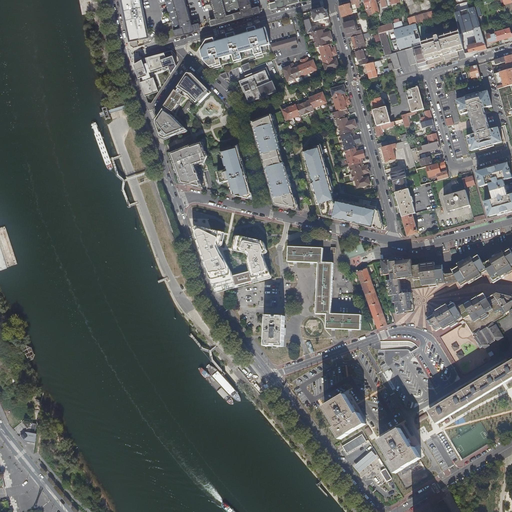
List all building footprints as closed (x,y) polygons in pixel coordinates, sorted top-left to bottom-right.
[(121,0),(131,46),(134,48),(138,47),(137,38),(147,36),(140,0),(121,0)] [(165,0),(171,22),(173,29),(175,36),(199,30),(200,29),(198,24),(197,23),(194,24),(192,23),(185,0),(165,0)] [(210,0),(215,17),(213,19),(211,20),(210,20),(211,25),(213,26),(260,13),(260,12),(258,7),(257,7),(254,7),(252,7),(250,0),(210,0)] [(275,0),(276,0),(274,2),(271,3),(270,4),(272,9),(273,9),(300,2),(299,0),(275,0)] [(369,0),(363,0),(366,9),(365,10),(365,11),(367,10),(369,18),(374,16),(369,0)] [(369,0),(374,16),(376,23),(380,21),(375,2),(376,1),(375,0),(379,0),(383,14),(386,13),(388,19),(391,18),(387,4),(386,0),(369,0)] [(458,12),(470,9),(468,2),(452,7),(454,14),(458,12)] [(339,8),(344,24),(354,22),(353,18),(346,20),(345,16),(353,14),(350,5),(339,8)] [(313,11),(312,11),(315,22),(323,20),(323,22),(327,20),(328,23),(330,23),(327,10),(323,8),(313,11)] [(485,50),(487,50),(477,18),(475,10),(475,8),(470,9),(458,12),(454,14),(459,32),(473,28),(473,30),(477,44),(468,46),(469,53),(477,51),(478,52),(481,51),(485,50)] [(409,26),(416,24),(435,19),(433,12),(407,19),(409,26)] [(304,22),(307,34),(312,33),(311,28),(309,20),(304,22)] [(393,25),(394,31),(401,29),(398,20),(392,22),(392,24),(393,25)] [(346,31),(348,39),(351,38),(362,35),(361,30),(358,31),(357,26),(356,26),(354,22),(344,24),(345,29),(346,31)] [(424,67),(428,65),(422,44),(416,24),(409,26),(401,29),(394,31),(392,31),(388,32),(393,51),(408,47),(408,50),(413,48),(417,64),(418,68),(424,67)] [(384,33),(388,32),(392,31),(394,31),(393,25),(378,29),(378,31),(379,35),(384,33)] [(228,38),(216,42),(214,38),(207,40),(201,50),(204,61),(215,72),(223,69),(222,67),(256,56),(257,59),(264,57),(263,54),(270,52),(269,45),(271,44),(266,28),(257,30),(256,27),(248,29),(249,32),(236,36),(235,32),(227,35),(228,38)] [(165,39),(175,36),(173,29),(171,29),(171,31),(166,32),(165,32),(164,33),(164,35),(165,39)] [(495,33),(497,41),(511,37),(511,34),(511,35),(510,29),(495,33)] [(312,33),(314,40),(331,36),(330,32),(325,34),(323,34),(322,30),(319,31),(312,33)] [(457,51),(464,49),(460,34),(459,32),(439,39),(438,37),(437,37),(435,37),(435,38),(435,40),(422,44),(428,65),(445,60),(445,58),(451,56),(452,58),(458,56),(457,51)] [(362,35),(351,38),(355,49),(365,46),(363,40),(370,38),(368,33),(362,35)] [(379,35),(382,45),(385,56),(390,55),(390,54),(384,33),(379,35)] [(488,44),(497,41),(495,33),(489,35),(489,34),(486,35),(488,44)] [(331,36),(314,40),(316,46),(326,43),(325,42),(328,41),(332,40),(331,36)] [(296,37),(271,44),(273,51),(298,44),(296,37)] [(329,45),(327,46),(319,48),(321,55),(336,51),(335,48),(332,49),(330,49),(329,45)] [(410,66),(417,64),(413,48),(408,50),(406,50),(410,66)] [(134,64),(145,96),(159,91),(152,72),(172,65),(173,70),(179,62),(178,58),(172,50),(153,55),(144,58),(134,64)] [(362,66),(366,65),(369,64),(367,59),(366,60),(363,50),(355,52),(358,62),(359,62),(360,66),(362,66)] [(337,55),(336,51),(321,55),(323,63),(333,60),(332,56),(334,56),(337,55)] [(400,69),(396,53),(390,54),(390,55),(391,58),(394,70),(400,69)] [(498,89),(511,85),(511,57),(511,56),(505,58),(506,62),(508,70),(504,71),(498,73),(494,74),(498,89)] [(317,71),(317,70),(315,65),(313,61),(310,62),(309,61),(308,58),(304,59),(310,74),(317,71)] [(302,77),(310,74),(304,59),(301,61),(302,63),(302,65),(298,66),(302,77)] [(339,67),(337,59),(335,60),(333,60),(323,63),(326,71),(339,67)] [(366,65),(370,79),(378,77),(374,63),(369,64),(366,65)] [(241,67),(243,73),(250,70),(248,64),(241,67)] [(295,79),(295,80),(302,77),(298,66),(295,68),(294,66),(293,64),(289,65),(290,66),(295,79)] [(295,79),(290,66),(283,69),(288,82),(295,79)] [(477,66),(469,68),(472,78),(477,77),(478,82),(481,81),(477,66)] [(266,71),(240,82),(242,87),(244,87),(250,102),(275,92),(266,71)] [(179,88),(180,89),(166,110),(159,121),(157,126),(159,127),(158,128),(159,132),(160,131),(162,138),(166,140),(166,139),(177,135),(182,133),(181,133),(191,129),(177,119),(176,120),(175,118),(175,117),(173,116),(172,116),(172,115),(171,114),(173,112),(174,112),(185,96),(184,95),(186,92),(185,92),(187,92),(187,94),(190,96),(191,94),(192,95),(191,97),(198,102),(200,100),(202,102),(212,92),(195,75),(192,78),(189,74),(179,88)] [(345,93),(346,93),(344,85),(331,89),(333,97),(343,94),(345,93)] [(511,115),(511,85),(498,89),(502,104),(506,117),(507,117),(511,115)] [(415,112),(424,109),(418,87),(417,87),(417,88),(406,91),(412,113),(415,112)] [(325,99),(323,92),(316,95),(320,106),(327,103),(325,99)] [(469,113),(475,134),(474,136),(472,135),(468,136),(469,140),(468,140),(471,151),(479,149),(485,147),(494,145),(502,142),(498,128),(489,130),(484,109),(483,107),(486,106),(487,108),(488,107),(492,106),(488,92),(479,94),(472,96),(465,98),(456,100),(460,112),(462,111),(463,115),(467,113),(467,112),(469,113)] [(389,95),(391,106),(398,104),(395,93),(389,95)] [(343,94),(333,97),(335,104),(350,101),(349,97),(346,98),(344,98),(343,94)] [(320,106),(316,95),(312,97),(309,98),(309,99),(310,100),(313,108),(320,106)] [(371,101),(374,110),(383,108),(381,98),(371,101)] [(303,103),(307,113),(314,111),(313,108),(310,100),(306,102),(303,103)] [(351,104),(350,101),(335,104),(337,112),(347,109),(347,107),(346,105),(348,104),(351,104)] [(300,115),(300,116),(307,113),(303,103),(300,104),(296,106),(300,115)] [(296,105),(289,107),(293,118),(300,115),(296,106),(296,105)] [(293,118),(289,107),(282,110),(286,120),(293,118)] [(373,111),(377,126),(389,123),(391,123),(386,107),(383,108),(374,110),(373,111)] [(107,108),(103,110),(106,121),(111,119),(107,108)] [(348,113),(347,109),(337,112),(333,113),(335,121),(337,120),(345,118),(345,116),(344,114),(347,113),(348,113)] [(430,113),(430,111),(425,112),(426,117),(421,118),(422,123),(433,120),(430,113)] [(415,114),(415,112),(412,113),(401,115),(402,119),(405,127),(410,126),(407,117),(412,115),(415,114)] [(272,114),(252,122),(253,125),(260,150),(275,205),(297,210),(298,207),(296,198),(295,198),(294,199),(292,193),(291,193),(290,188),(292,187),(288,175),(286,175),(285,170),(286,170),(284,163),(282,164),(281,160),(278,150),(280,150),(276,136),(278,136),(276,130),(274,130),(272,121),(273,120),(272,114)] [(348,120),(347,118),(345,118),(337,120),(339,128),(356,123),(355,120),(350,121),(349,121),(348,120)] [(452,118),(445,119),(447,127),(454,125),(452,118)] [(433,120),(422,123),(421,123),(422,129),(432,126),(433,129),(435,129),(433,123),(433,120)] [(377,126),(375,127),(378,137),(383,135),(382,129),(394,126),(393,125),(397,124),(397,122),(398,122),(398,121),(391,123),(389,123),(377,126)] [(357,127),(356,123),(339,128),(341,136),(351,133),(350,130),(351,129),(352,128),(357,127)] [(402,142),(408,140),(408,139),(406,133),(405,130),(399,132),(402,142)] [(351,133),(341,136),(343,143),(360,139),(359,135),(354,136),(354,137),(352,136),(351,133)] [(429,144),(438,141),(437,135),(436,134),(427,137),(429,144)] [(361,142),(360,139),(343,143),(345,151),(356,148),(355,146),(356,144),(357,144),(361,142)] [(402,142),(395,144),(396,148),(397,149),(403,148),(409,168),(415,166),(414,161),(411,149),(408,140),(402,142)] [(436,149),(440,148),(440,147),(438,141),(429,144),(421,146),(423,153),(428,151),(428,150),(436,148),(436,149)] [(180,183),(202,188),(202,186),(200,180),(199,181),(194,166),(206,162),(206,161),(208,157),(206,152),(205,152),(203,143),(182,151),(181,149),(171,153),(172,155),(175,164),(173,165),(175,170),(177,169),(180,179),(178,180),(180,183)] [(393,144),(382,147),(384,155),(385,158),(386,162),(396,159),(393,148),(396,148),(395,144),(393,144)] [(230,181),(234,196),(253,200),(238,146),(232,149),(230,145),(221,149),(222,153),(226,167),(227,167),(228,170),(218,173),(221,184),(230,181)] [(353,223),(382,229),(383,225),(381,216),(384,215),(383,212),(369,209),(341,202),(341,203),(337,202),(336,204),(334,204),(331,194),(333,193),(320,146),(304,153),(318,205),(320,204),(323,216),(353,223)] [(420,159),(421,159),(419,153),(418,154),(416,147),(411,149),(414,161),(420,159)] [(356,148),(345,151),(347,158),(364,154),(363,150),(359,151),(358,152),(356,151),(356,148)] [(365,157),(364,154),(347,158),(349,166),(360,163),(359,161),(360,159),(361,159),(365,157)] [(432,164),(430,157),(421,159),(420,159),(422,166),(432,164)] [(438,163),(426,166),(429,177),(435,175),(435,177),(437,176),(438,180),(448,178),(447,171),(440,172),(440,170),(446,168),(446,167),(444,162),(438,163)] [(360,163),(349,166),(351,174),(369,169),(368,165),(363,166),(362,167),(360,166),(360,163)] [(485,170),(483,170),(487,185),(489,184),(494,199),(492,200),(496,214),(498,213),(511,209),(511,193),(508,195),(506,190),(504,191),(503,189),(504,188),(503,185),(505,185),(504,180),(511,177),(511,176),(511,174),(510,175),(509,171),(510,171),(509,167),(508,167),(507,164),(500,166),(485,170)] [(417,174),(416,169),(415,166),(409,168),(403,170),(405,177),(417,174)] [(370,173),(369,169),(351,174),(353,181),(355,181),(366,178),(365,175),(366,173),(370,173)] [(487,185),(483,170),(477,172),(478,175),(477,176),(478,180),(480,179),(481,183),(479,183),(481,187),(487,185)] [(466,178),(462,179),(465,190),(467,195),(470,193),(469,187),(475,185),(473,176),(468,178),(467,177),(466,177),(466,178)] [(368,177),(366,178),(355,181),(357,188),(371,184),(368,177)] [(393,181),(396,192),(406,189),(403,178),(399,179),(393,181)] [(412,198),(409,189),(406,189),(396,192),(402,215),(403,217),(413,214),(416,213),(415,211),(413,203),(414,203),(413,198),(412,198)] [(467,195),(465,190),(444,196),(448,211),(470,205),(467,195)] [(303,211),(309,210),(306,199),(300,201),(303,211)] [(496,214),(492,200),(485,202),(486,205),(488,205),(489,208),(487,209),(488,213),(489,212),(490,215),(496,214)] [(403,217),(408,236),(418,233),(413,214),(403,217)] [(265,241),(191,225),(214,291),(217,294),(271,280),(266,249),(265,241)] [(361,330),(362,315),(332,314),(333,281),(334,281),(334,280),(333,280),(333,263),(323,263),(323,249),(289,247),(288,262),(294,262),(293,264),(294,264),(294,262),(311,263),(311,265),(311,263),(319,263),(318,268),(317,268),(318,268),(318,280),(317,280),(318,280),(317,302),(316,302),(317,302),(316,314),(328,314),(327,329),(332,329),(332,331),(332,330),(333,329),(349,329),(349,331),(349,329),(361,330)] [(511,251),(511,250),(504,254),(503,252),(490,260),(484,264),(479,256),(472,259),(472,258),(459,266),(459,267),(453,271),(454,273),(444,275),(443,265),(435,266),(435,264),(428,265),(427,258),(412,260),(412,258),(382,262),(383,275),(388,275),(389,288),(390,288),(391,296),(395,296),(397,312),(412,311),(410,293),(408,293),(408,290),(431,287),(431,286),(438,285),(438,282),(445,281),(445,282),(449,282),(459,280),(462,286),(468,282),(469,283),(482,275),(482,274),(488,270),(494,281),(501,277),(511,270),(511,251)] [(378,329),(387,326),(367,269),(357,273),(378,329)] [(511,296),(497,293),(488,299),(483,291),(473,297),(472,296),(469,298),(470,299),(467,301),(465,298),(455,303),(448,307),(447,304),(434,312),(435,314),(429,318),(436,331),(443,327),(444,330),(457,322),(456,319),(463,316),(464,318),(466,322),(467,323),(470,321),(477,331),(474,333),(476,337),(482,347),(483,346),(487,348),(489,345),(489,343),(496,339),(500,341),(502,337),(493,322),(499,318),(500,319),(506,315),(506,314),(511,310),(511,296)] [(285,317),(278,316),(278,318),(274,318),(275,316),(267,316),(266,346),(273,346),(273,344),(277,345),(277,346),(284,347),(285,317)] [(470,321),(467,323),(474,333),(477,331),(470,321)] [(511,360),(508,363),(508,362),(502,366),(503,367),(491,373),(485,376),(485,377),(474,384),(474,383),(468,386),(468,387),(457,394),(457,393),(451,397),(440,404),(440,403),(434,407),(435,408),(429,411),(437,424),(511,378),(511,360)] [(342,441),(366,426),(359,413),(357,414),(345,395),(324,407),(336,427),(334,428),(342,441)] [(400,429),(379,441),(391,461),(389,462),(395,473),(400,471),(402,474),(418,465),(416,461),(420,459),(414,447),(412,449),(400,429)] [(26,442),(35,443),(37,434),(28,432),(21,435),(26,442)] [(366,441),(362,434),(343,446),(347,453),(366,441)] [(423,457),(426,455),(419,444),(416,446),(418,448),(423,457)] [(361,472),(379,457),(373,450),(355,465),(361,472)] [(391,479),(385,469),(382,471),(387,481),(391,479)] [(0,511),(7,511),(7,508),(9,507),(8,501),(7,501),(6,500),(3,501),(3,502),(0,502),(0,511)]
